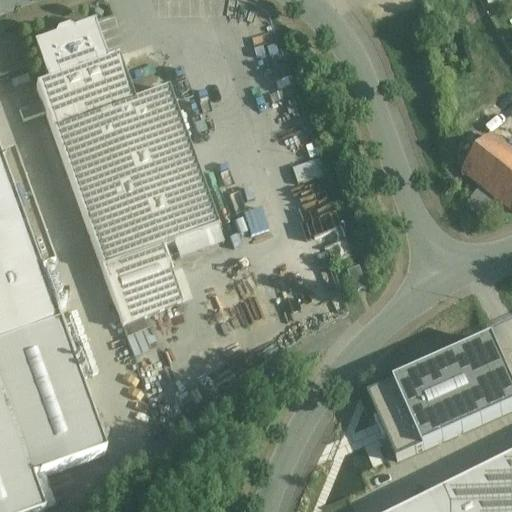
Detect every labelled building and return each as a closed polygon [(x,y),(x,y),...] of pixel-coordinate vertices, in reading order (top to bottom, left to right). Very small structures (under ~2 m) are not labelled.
[(54,40),(33,48),(47,86),(107,64),(93,26),(73,34),(68,32),(56,36),(54,40)] [(118,61),(107,64),(47,86),(35,89),(101,274),(162,251),(175,247),(217,232),(168,93),(134,106),(118,61)] [(511,155),(491,139),(462,175),(511,214),(511,155)] [(295,171),(300,186),(326,177),(320,162),(295,171)] [(0,351),(58,330),(0,169),(0,351)] [(21,215),(34,251),(47,246),(34,210),(21,215)] [(222,247),(217,232),(175,247),(180,263),(222,247)] [(162,251),(101,274),(122,332),(181,305),(162,251)] [(359,271),(348,275),(355,296),(367,291),(359,271)] [(47,293),(48,295),(50,296),(52,296),(54,295),(55,294),(56,292),(56,290),(55,288),(54,287),(52,286),(50,286),(49,287),(47,288),(46,290),(46,292),(47,293)] [(51,305),(53,306),(55,306),(57,306),(58,305),(59,303),(60,301),(59,299),(58,298),(56,297),(54,297),(53,298),(51,299),(50,300),(50,302),(51,304),(51,305)] [(58,330),(0,351),(0,511),(40,511),(31,485),(104,458),(58,330)] [(70,343),(64,345),(70,361),(76,359),(70,343)] [(511,386),(493,343),(368,399),(397,465),(435,448),(511,413),(511,386)] [(83,374),(76,377),(79,385),(86,382),(83,374)] [(511,511),(511,462),(410,511),(511,511)]
